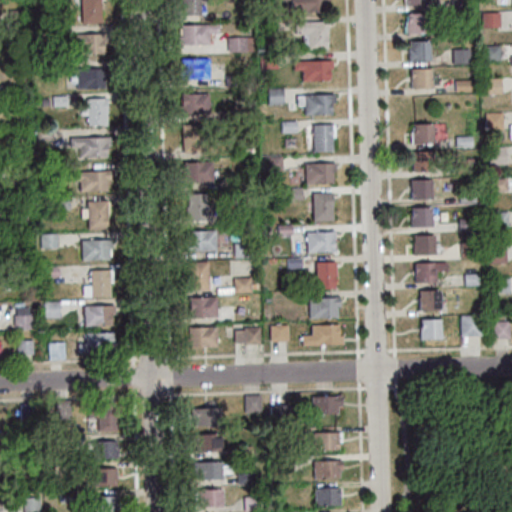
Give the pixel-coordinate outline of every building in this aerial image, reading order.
[(100,22),(100,0),(80,0),(80,23),(100,22)] [(181,15),(179,0),(205,0),(205,1),(198,2),(199,14),(181,15)] [(290,12),(289,0),(325,0),(325,10),(290,12)] [(451,8),(450,0),(463,0),(464,7),(451,8)] [(8,10),(22,10),(22,25),(8,25),(8,10)] [(498,26),(480,27),(479,13),(497,12),(498,26)] [(430,32),(406,33),(405,13),(425,13),(425,23),(430,23),(430,32)] [(326,48),(307,48),(306,32),(294,32),(294,22),(325,21),(326,48)] [(207,43),(178,44),(178,36),(181,36),(180,26),(216,24),(216,32),(207,32),(207,43)] [(466,34),(451,34),(451,25),(466,25),(466,34)] [(32,26),(51,26),(50,41),(32,41),(32,26)] [(103,54),(103,34),(73,34),(73,54),(103,54)] [(251,51),(227,52),(226,38),(251,37),(251,51)] [(408,61),(407,42),(428,41),(428,60),(408,61)] [(481,45),(498,45),(498,59),(482,60),(481,45)] [(451,64),(451,49),(467,49),(467,63),(451,64)] [(259,69),(258,54),(275,53),(275,68),(259,69)] [(292,60),(331,58),(331,68),(327,68),(328,79),(301,80),(300,69),(292,69),(292,60)] [(178,79),(177,71),(182,70),(181,60),(206,59),(207,78),(178,79)] [(50,61),(65,60),(65,71),(50,72),(50,61)] [(70,66),(70,87),(104,87),(104,66),(70,66)] [(430,88),(410,88),(409,69),(429,69),(430,88)] [(225,86),(225,75),(239,74),(239,85),(225,86)] [(482,78),(498,78),(499,93),(482,93),(482,78)] [(468,91),(453,91),(452,80),(468,80),(468,91)] [(266,88),(281,87),(282,103),(267,104),(266,88)] [(206,113),(177,115),(177,105),(181,105),(180,94),(206,93),(206,113)] [(296,95),(333,93),(333,101),(329,102),(330,112),(303,113),(303,104),(296,104),(296,95)] [(50,97),(65,96),(65,107),(51,108),(50,97)] [(106,125),(106,99),(86,99),(86,125),(106,125)] [(221,120),(221,111),(235,110),(236,119),(221,120)] [(483,113),(500,112),(501,130),(484,130),(483,113)] [(295,131),(279,132),(279,121),(294,120),(295,131)] [(333,123),(334,136),(331,136),(331,149),(313,150),(312,124),(333,123)] [(411,142),(411,124),(431,123),(431,142),(411,142)] [(182,152),(181,124),(201,124),(202,151),(182,152)] [(36,129),(52,129),(52,140),(36,140),(36,129)] [(70,156),(105,156),(105,145),(109,145),(109,136),(70,136),(70,156)] [(470,146),(454,147),(453,137),(469,136),(470,146)] [(487,147),(503,147),(503,163),(487,164),(487,147)] [(431,171),(411,171),(411,153),(431,152),(431,171)] [(263,156),(280,156),(281,170),(264,171),(263,156)] [(455,175),(455,160),(471,159),(472,174),(455,175)] [(181,181),(181,174),(184,174),(183,162),(210,161),(211,180),(181,181)] [(303,163),(333,161),(334,170),(331,170),(331,182),(304,183),(303,163)] [(79,190),(108,190),(108,171),(70,171),(70,181),(79,181),(79,190)] [(231,173),(244,173),(245,186),(232,186),(231,173)] [(504,190),(488,190),(488,179),(504,178),(504,190)] [(409,199),(409,180),(430,180),(430,199),(409,199)] [(286,189),(300,188),(301,198),(286,198),(286,189)] [(312,220),(311,192),(330,192),(331,219),(312,220)] [(457,202),(457,193),(473,192),(473,202),(457,202)] [(205,220),(187,221),(186,194),(203,193),(205,220)] [(51,198),(68,198),(68,209),(51,209),(51,198)] [(108,228),(108,200),(83,200),(83,217),(87,217),(87,228),(108,228)] [(409,227),(409,215),(409,207),(429,207),(430,226),(409,227)] [(488,212),(505,211),(506,227),(489,228),(488,212)] [(239,223),(239,214),(252,213),(253,222),(239,223)] [(7,215),(8,231),(26,231),(25,214),(7,215)] [(457,219),(473,218),(473,229),(458,229),(457,219)] [(275,225),(289,225),(290,234),(276,234),(275,225)] [(214,248),(184,249),(184,242),(187,242),(186,231),(213,230),(214,248)] [(305,232),(333,231),(333,239),(332,239),(333,250),(306,251),(305,232)] [(41,247),(57,247),(57,233),(41,233),(41,247)] [(432,254),(413,255),(412,235),(432,234),(432,254)] [(110,259),(110,238),(80,238),(80,259),(110,259)] [(251,257),(234,257),(233,243),(250,242),(251,257)] [(474,256),(459,257),(459,242),(474,242),(474,256)] [(504,262),(488,262),(488,246),(503,245),(504,262)] [(286,258),(299,257),(300,266),(287,267),(286,258)] [(185,289),(185,276),(187,276),(186,262),(206,261),(207,288),(185,289)] [(314,262),(334,261),(335,276),(333,277),(334,287),(315,288),(314,262)] [(414,282),(413,263),(443,262),(443,270),(434,271),(434,281),(414,282)] [(41,267),(56,267),(56,277),(41,277),(41,267)] [(90,283),(82,283),(83,296),(109,295),(108,269),(89,270),(90,283)] [(463,285),(463,274),(476,274),(477,285),(463,285)] [(233,293),(232,278),(249,277),(250,292),(233,293)] [(490,278),(507,277),(507,292),(491,292),(490,278)] [(417,310),(417,291),(437,290),(438,309),(417,310)] [(187,317),(187,309),(189,309),(188,297),(215,296),(215,316),(187,317)] [(338,296),(339,305),(335,306),(336,316),(308,317),(307,298),(338,296)] [(42,302),(57,301),(57,318),(42,318),(42,302)] [(83,324),(112,324),(112,304),(83,304),(83,324)] [(14,328),(31,328),(31,314),(14,314),(14,328)] [(478,334),(459,335),(459,315),(478,315),(478,334)] [(418,338),(418,319),(439,319),(439,338),(418,338)] [(507,337),(492,337),(491,321),(507,321),(507,337)] [(309,324),(337,323),(337,335),(341,335),(341,342),(301,344),(300,335),(309,335),(309,324)] [(268,325),(286,324),(287,340),(269,340),(268,325)] [(185,346),(184,338),(188,338),(188,327),(214,326),(215,344),(185,346)] [(258,343),(244,343),(243,341),(234,341),(233,330),(243,329),(243,327),(257,326),(258,343)] [(78,351),(113,351),(113,333),(84,332),(84,342),(78,342),(78,351)] [(32,339),(17,339),(17,353),(32,353),(32,339)] [(64,342),(48,342),(48,357),(64,357),(64,342)] [(340,394),(340,405),(336,405),(336,412),(311,413),(310,395),(340,394)] [(243,412),(243,395),(259,395),(259,411),(243,412)] [(496,399),(477,398),(475,415),(494,417),(496,399)] [(69,416),(55,417),(54,401),(68,400),(69,416)] [(114,430),(97,430),(96,416),(86,416),(86,407),(105,407),(105,402),(110,402),(110,407),(114,407),(114,430)] [(19,419),(19,404),(32,403),(33,418),(19,419)] [(286,404),(287,421),(269,422),(269,405),(286,404)] [(190,409),(218,408),(219,424),(194,425),(194,418),(190,418),(190,409)] [(276,443),(275,430),(289,429),(289,442),(276,443)] [(340,432),(340,441),(336,441),(337,448),(312,449),(311,433),(340,432)] [(219,433),(219,450),(195,451),(195,444),(191,444),(191,436),(194,435),(194,434),(219,433)] [(53,451),(53,436),(68,435),(69,450),(53,451)] [(91,458),(91,441),(114,441),(115,457),(91,458)] [(249,445),(250,455),(235,455),(235,446),(249,445)] [(17,452),(17,461),(5,462),(4,452),(17,452)] [(290,466),(278,467),(277,457),(290,457),(290,466)] [(340,459),(341,469),(337,470),(337,477),(312,477),(311,460),(340,459)] [(191,462),(220,461),(220,465),(230,465),(230,472),(221,472),(221,478),(197,478),(196,473),(192,473),(191,462)] [(115,484),(90,485),(89,469),(114,468),(115,484)] [(236,473),(251,473),(251,483),(236,483),(236,473)] [(314,504),(313,488),(338,487),(339,503),(314,504)] [(221,506),(197,506),(196,490),(221,489),(221,506)] [(58,502),(58,493),(73,492),(74,501),(58,502)] [(91,511),(91,497),(116,496),(116,511),(91,511)] [(244,497),(259,496),(260,510),(244,510),(244,497)] [(37,497),(37,511),(22,511),(22,497),(37,497)]
